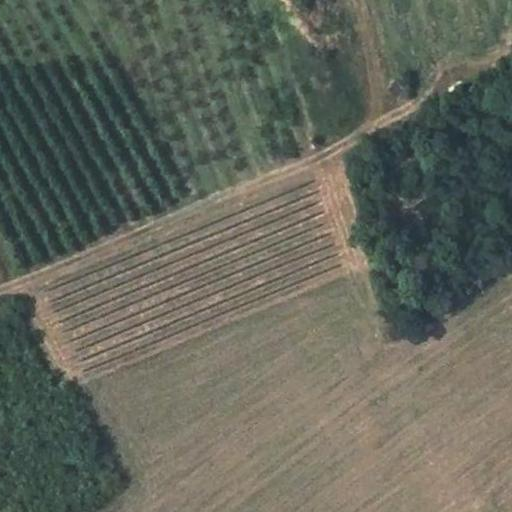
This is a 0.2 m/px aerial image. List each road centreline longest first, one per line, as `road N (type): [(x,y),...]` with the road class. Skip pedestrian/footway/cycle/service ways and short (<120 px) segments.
road 1 (track): [(0,290),(317,156),(377,118),(386,97),(362,0)]
road 2 (track): [(317,156),(379,341),(468,511)]
